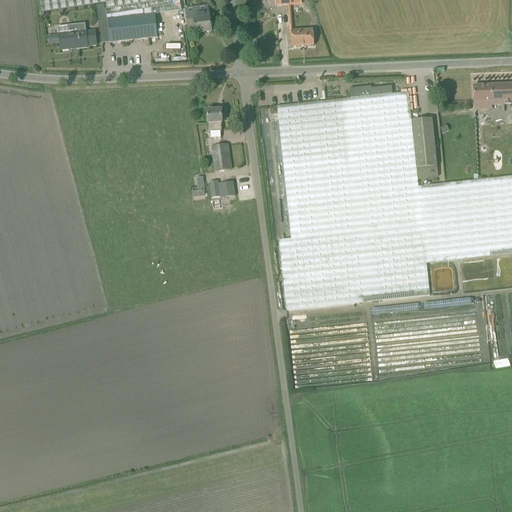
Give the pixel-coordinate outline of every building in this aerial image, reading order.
[(38,0),(41,13),(106,3),(107,10),(143,4),(170,0),(38,0)] [(104,5),(96,7),(98,22),(107,21),(110,44),(157,39),(155,15),(145,16),(143,4),(107,10),(105,10),(104,5)] [(207,5),(185,9),(188,29),(195,28),(196,35),(211,33),(207,5)] [(85,32),(68,34),(67,27),(58,28),(59,36),(60,44),(61,51),(87,48),(87,47),(96,47),(94,32),(86,33),(85,32)] [(289,35),(291,35),(292,48),(314,47),(313,30),(289,31),(289,35)] [(60,44),(59,36),(47,37),(48,45),(60,44)] [(511,85),(474,87),(474,110),(492,110),(492,106),(511,105),(511,85)] [(350,90),(350,99),(392,95),(391,88),(371,90),(370,88),(350,90)] [(417,181),(411,122),(408,93),(277,107),(291,240),(279,241),(286,311),(430,295),(426,264),(511,254),(511,177),(418,188),(417,181)] [(221,111),(207,111),(208,132),(222,132),(221,124),(222,124),(221,111)] [(411,122),(417,181),(439,178),(432,120),(411,122)] [(231,171),(227,145),(212,147),(215,173),(231,171)] [(209,183),(212,199),(219,198),(217,182),(209,183)] [(222,199),(235,197),(233,183),(220,185),(222,199)]
